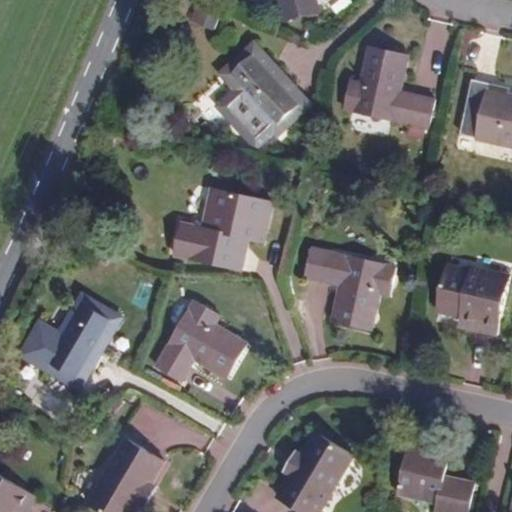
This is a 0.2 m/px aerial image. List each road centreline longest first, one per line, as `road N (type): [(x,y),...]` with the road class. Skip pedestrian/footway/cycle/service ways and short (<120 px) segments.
road 1 (residential): [(203,511),(263,411),(289,389),(369,376),(511,411)]
road 2 (tertiary): [(123,0),(0,274)]
